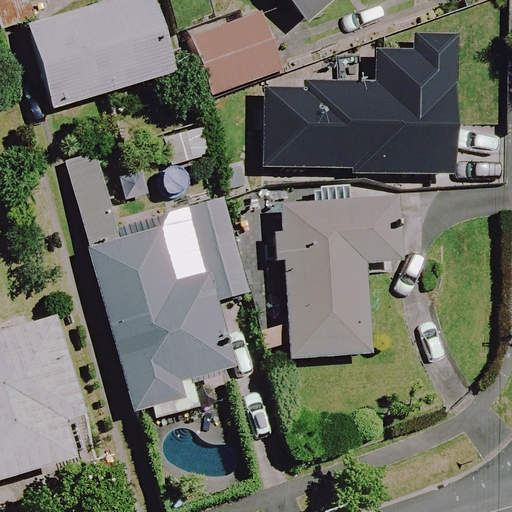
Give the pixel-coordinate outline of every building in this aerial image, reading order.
[(274,0),(305,33),(341,0),(274,0)] [(165,86),(144,5),(23,36),(43,117),(165,86)] [(277,76),(257,18),(185,44),(206,102),(277,76)] [(444,131),(445,59),(373,59),(373,92),(255,92),(255,177),(444,178),(444,131)] [(254,200),(247,163),(193,173),(201,210),(254,200)] [(387,207),(269,214),(225,217),(260,358),(277,357),(278,367),(364,362),(358,271),(390,270),(387,207)] [(189,394),(227,384),(208,312),(238,303),(214,215),(82,251),(128,420),(147,415),(150,428),(195,416),(189,394)] [(74,423),(47,329),(0,342),(0,495),(68,476),(54,429),(74,423)]
